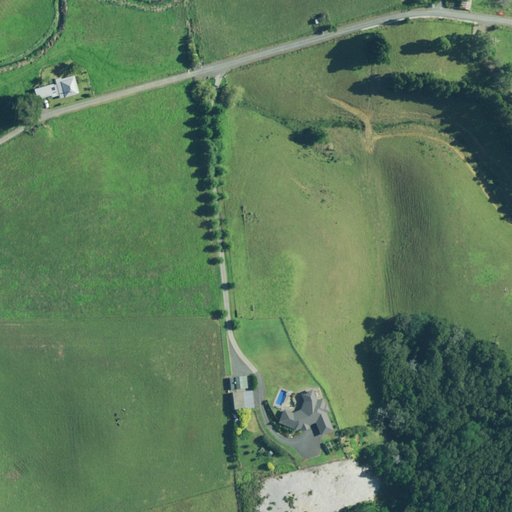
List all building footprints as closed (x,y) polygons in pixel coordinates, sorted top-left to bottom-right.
[(471,0),(460,0),(460,8),(470,9),(471,0)] [(54,80),(55,83),(39,87),(40,89),(35,90),(37,99),(46,97),(46,98),(58,95),(59,99),(78,94),(73,75),(54,80)] [(246,376),(234,377),(235,389),(247,388),(246,376)] [(252,408),(251,390),(232,391),(233,409),(252,408)] [(283,409),(277,423),(292,429),(293,431),(299,429),(300,431),(309,428),(308,426),(315,423),(320,436),(333,431),(326,412),(329,411),(326,403),(324,404),(321,397),(315,399),(312,391),(301,395),(303,401),(300,410),(292,413),(283,409)]
